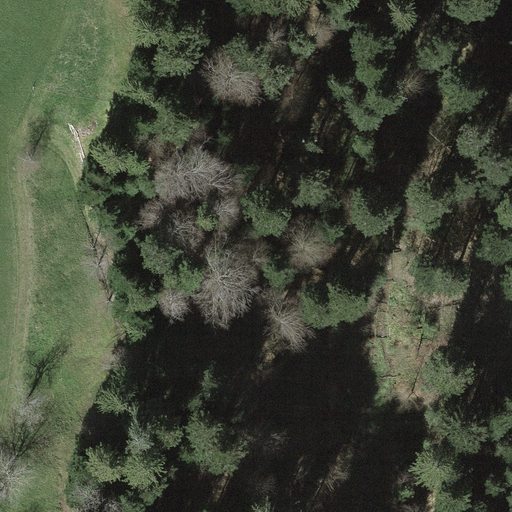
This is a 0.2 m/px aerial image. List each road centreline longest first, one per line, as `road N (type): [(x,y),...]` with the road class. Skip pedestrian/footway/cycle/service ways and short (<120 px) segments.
road 1 (track): [(0,461),(27,293),(21,166),(74,0)]
road 2 (track): [(194,511),(59,142),(33,134)]
